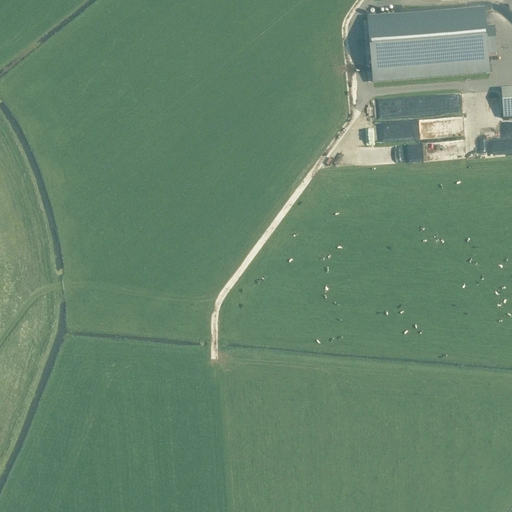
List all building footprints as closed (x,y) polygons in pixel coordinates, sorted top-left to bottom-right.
[(367,19),(373,82),(488,72),(487,55),(496,54),(494,26),(485,26),(483,10),(367,19)] [(511,89),(501,90),(503,118),(511,117),(511,89)] [(386,98),(386,114),(434,112),(434,105),(424,106),(424,103),(408,104),(407,97),(386,98)] [(381,134),(428,131),(428,123),(442,122),(442,115),(380,118),(381,134)] [(411,159),(459,159),(459,151),(464,151),(464,135),(411,135),(411,159)] [(358,181),(391,180),(391,171),(358,172),(358,181)] [(319,184),(327,184),(327,175),(319,175),(319,184)]
